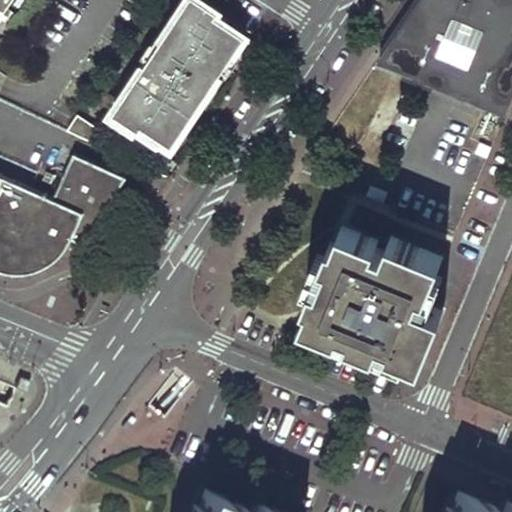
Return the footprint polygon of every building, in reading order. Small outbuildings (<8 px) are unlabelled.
[(111,110),(137,128),(140,124),(170,144),(240,40),(244,34),(214,14),(217,10),(202,0),(185,0),(135,75),(131,72),(123,84),(127,86),(111,110)] [(511,95),(511,0),(417,0),(378,59),(505,112),(511,95)] [(128,176),(74,152),(53,197),(81,209),(67,236),(73,238),(84,243),(128,176)] [(53,197),(0,172),(0,269),(7,271),(16,272),(27,272),(37,270),(44,266),(53,262),(61,255),(67,248),(73,238),(67,236),(81,209),(53,197)] [(388,242),(337,221),(299,315),(376,346),(378,340),(422,358),(442,308),(424,301),(442,254),(392,233),(388,242)] [(181,371),(176,367),(164,382),(147,405),(165,418),(194,381),(189,377),(181,371)] [(30,378),(20,374),(18,378),(16,383),(26,387),(30,378)] [(15,386),(0,380),(0,404),(7,408),(15,386)] [(224,496),(197,486),(186,511),(285,511),(251,498),(247,506),(224,496)] [(475,498),(449,488),(439,511),(511,511),(511,502),(504,499),(500,509),(475,498)]
